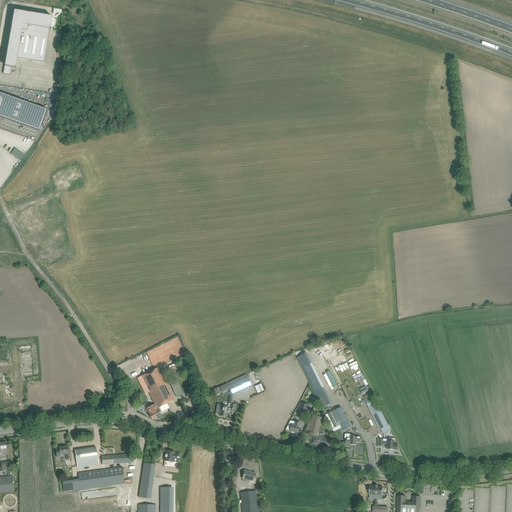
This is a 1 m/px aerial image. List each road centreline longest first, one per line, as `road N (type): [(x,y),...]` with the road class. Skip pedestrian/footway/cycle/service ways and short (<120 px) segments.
road 1 (tertiary): [(129,422),(364,470),(451,475),(511,468)]
road 2 (unclassified): [(129,422),(128,400),(30,259),(0,196)]
road 3 (motorway): [(349,0),(511,52)]
road 4 (tertiary): [(0,431),(129,422)]
